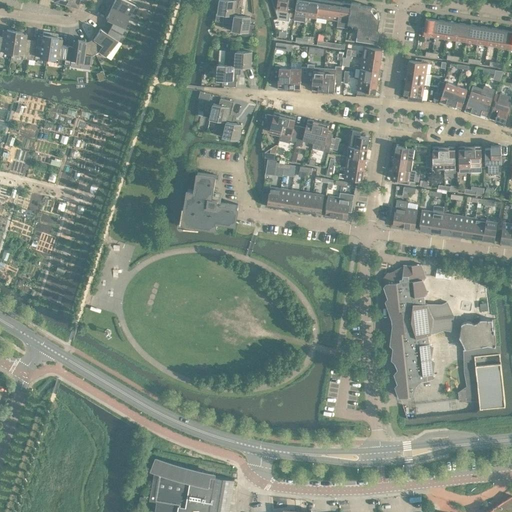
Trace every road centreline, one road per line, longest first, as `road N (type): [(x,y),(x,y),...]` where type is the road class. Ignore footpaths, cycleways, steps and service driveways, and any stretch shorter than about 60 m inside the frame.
road 1 (unclassified): [(262,449),(258,481),(292,489),(511,474)]
road 2 (unclassified): [(262,449),(163,413),(42,345)]
road 3 (residential): [(366,232),(251,216),(237,170),(198,165)]
road 4 (residential): [(511,254),(366,232)]
road 5 (residential): [(511,136),(445,111),(387,101)]
road 6 (residential): [(382,131),(511,137)]
road 7 (unclassified): [(369,359),(366,232)]
road 8 (residential): [(387,101),(262,96)]
road 9 (residential): [(382,131),(262,96)]
